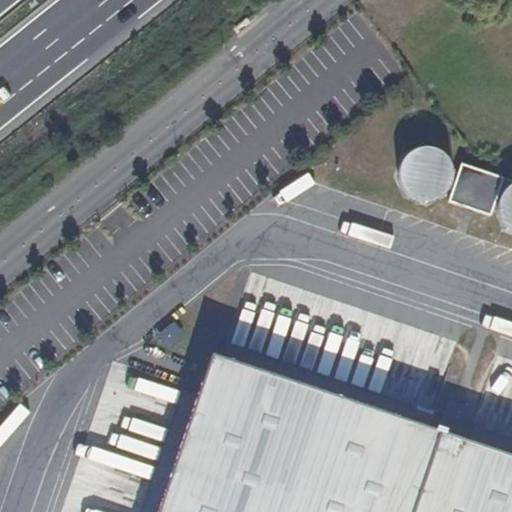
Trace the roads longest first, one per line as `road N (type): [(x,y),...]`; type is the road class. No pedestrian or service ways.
road 1 (unclassified): [(0,264),(318,0)]
road 2 (motorway): [(0,86),(107,0)]
